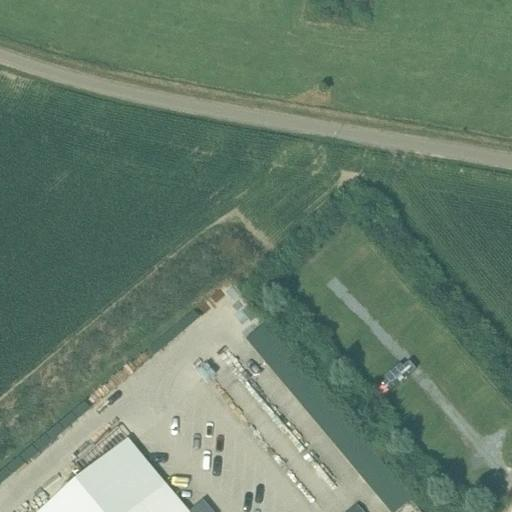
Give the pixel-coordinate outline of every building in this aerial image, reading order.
[(402,324),(417,309),(402,295),(387,310),(402,324)] [(385,511),(393,511),(409,500),(264,322),(242,339),(268,372),(253,384),(354,507),(370,494),(385,511)] [(428,356),(444,342),(437,335),(421,349),(428,356)] [(460,357),(440,376),(449,385),(469,366),(460,357)] [(472,408),(485,396),(472,382),(459,395),(472,408)] [(167,511),(155,496),(166,487),(164,486),(132,511),(167,511)]
